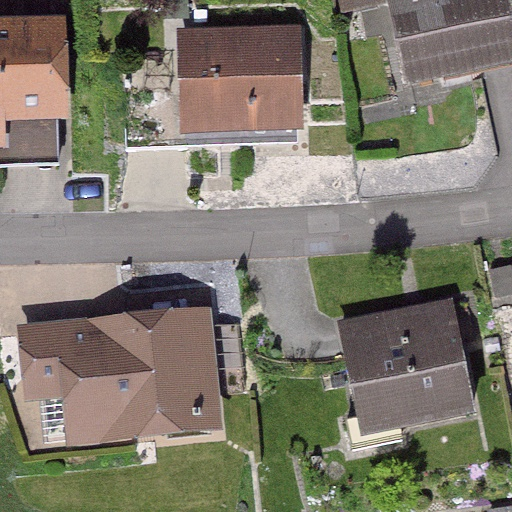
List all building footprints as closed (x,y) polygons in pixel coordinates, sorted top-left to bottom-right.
[(461,67),(475,64),(511,56),(511,45),(502,0),(411,0),(408,1),(407,0),(335,0),(338,16),(372,8),(372,9),(386,7),(403,86),(462,74),(461,67)] [(0,117),(54,116),(53,31),(0,32),(0,117)] [(183,132),(294,128),(291,37),(178,41),(180,132),(183,132)] [(511,294),(507,269),(486,274),(491,301),(511,297),(511,294)] [(446,309),(337,331),(355,422),(342,425),(348,453),(396,443),(394,430),(467,414),(446,309)] [(95,335),(94,331),(23,338),(29,397),(98,390),(103,435),(206,425),(196,325),(95,335)]
